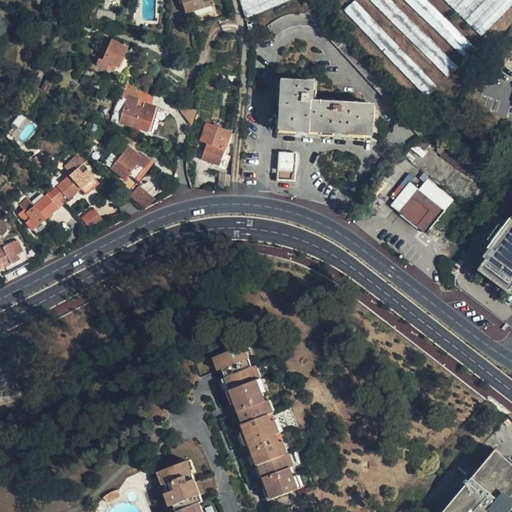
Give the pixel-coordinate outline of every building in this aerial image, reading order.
[(182,0),(188,17),(190,17),(195,15),(194,12),(215,5),(213,0),(182,0)] [(238,0),(244,17),(286,0),(238,0)] [(435,64),(446,76),(471,53),(471,46),(449,21),(429,22),(435,35),(439,35),(439,43),(433,36),(419,36),(418,26),(407,26),(417,21),(417,6),(407,6),(413,12),(406,19),(403,13),(386,14),(390,21),(382,28),(355,0),(353,0),(344,9),(423,96),(436,90),(430,77),(406,50),(406,35),(411,48),(420,48),(427,64),(435,64)] [(370,0),(382,11),(391,1),(389,0),(370,0)] [(511,0),(443,0),(481,36),(511,4),(511,0)] [(266,26),(274,36),(280,31),(282,29),(285,28),(293,26),(299,25),(306,26),(314,29),(319,31),(325,36),(420,135),(430,124),(339,29),(335,25),(332,23),(326,19),(324,18),(317,15),(309,13),(302,12),(296,12),(292,13),(284,15),(280,17),(273,20),(266,26)] [(112,36),(106,58),(101,57),(100,64),(112,67),(114,61),(124,63),(131,41),(112,36)] [(100,64),(101,57),(95,55),(94,57),(93,62),(100,64)] [(284,79),(281,128),(373,133),(375,104),(314,100),(315,82),(284,79)] [(144,106),(143,106),(137,104),(139,97),(127,93),(125,98),(117,121),(135,127),(138,118),(151,122),(157,106),(145,102),(144,106)] [(117,121),(125,98),(116,95),(113,104),(108,118),(117,121)] [(192,125),(196,110),(180,104),(178,108),(192,125)] [(217,136),(220,128),(206,122),(204,128),(211,130),(210,133),(217,136)] [(451,136),(432,122),(430,124),(420,135),(418,137),(430,146),(439,152),(451,136)] [(219,164),(228,140),(217,136),(210,133),(211,130),(204,128),(199,141),(206,143),(201,158),(219,164)] [(217,136),(228,140),(231,132),(227,130),(220,128),(217,136)] [(123,132),(117,139),(123,143),(124,142),(127,144),(129,141),(133,144),(137,140),(123,132)] [(451,136),(439,152),(437,154),(441,157),(455,138),(451,136)] [(430,146),(418,137),(413,143),(426,153),(430,146)] [(493,166),(455,138),(441,157),(441,158),(482,187),(489,176),(488,176),(493,166)] [(140,182),(155,162),(145,154),(144,154),(144,155),(130,146),(120,158),(113,153),(106,163),(127,180),(131,175),(140,182)] [(280,152),(279,179),(295,180),(296,154),(280,152)] [(82,188),(87,194),(100,182),(84,163),(53,190),(62,200),(65,203),(82,188)] [(392,205),(427,234),(451,205),(444,199),(424,183),(419,188),(411,181),(392,205)] [(144,205),(153,196),(146,188),(143,191),(137,197),(144,205)] [(17,211),(33,229),(59,207),(56,205),(62,200),(53,190),(35,205),(29,197),(21,204),(23,206),(17,211)] [(103,219),(96,209),(84,218),(92,228),(103,219)] [(479,266),(483,268),(511,289),(511,218),(506,227),(493,246),(489,251),(486,248),(479,266)] [(0,268),(19,260),(16,254),(23,252),(17,240),(7,244),(3,236),(0,237),(0,268)] [(511,290),(511,289),(483,268),(480,271),(511,293),(511,290)] [(225,392),(261,378),(256,365),(247,345),(212,359),(217,371),(220,380),(225,392)] [(212,359),(209,361),(213,372),(217,371),(212,359)] [(261,378),(264,376),(259,364),(256,365),(261,378)] [(269,390),(264,376),(261,378),(266,391),(269,390)] [(239,427),(273,413),(275,412),(270,399),(266,391),(261,378),(225,392),(231,405),(234,414),(239,427)] [(225,392),(220,380),(217,381),(221,394),(225,392)] [(270,399),(275,412),(278,410),(273,398),(270,399)] [(487,400),(481,407),(495,420),(501,413),(487,400)] [(255,466),(289,453),(284,440),(280,431),(275,419),(273,413),(239,427),(238,427),(240,433),(245,446),(249,454),(254,467),(255,466)] [(284,430),(279,417),(275,419),(280,431),(284,430)] [(245,446),(240,433),(236,435),(241,447),(245,446)] [(291,452),(293,451),(288,438),(284,440),(289,453),(291,452)] [(424,502),(435,511),(501,511),(502,511),(501,511),(507,511),(511,508),(508,505),(511,499),(511,460),(499,449),(479,472),(462,457),(424,502)] [(300,464),(294,451),(293,451),(291,452),(296,465),(300,464)] [(269,501),(304,486),(299,474),(296,465),(291,452),(289,453),(255,466),(261,479),(264,488),(269,501)] [(171,511),(180,511),(192,507),(196,505),(200,504),(197,496),(192,484),(183,462),(156,473),(161,486),(158,487),(161,496),(165,495),(170,507),(171,511)] [(299,474),(304,486),(308,485),(303,472),(299,474)] [(161,486),(156,473),(153,475),(158,487),(161,486)] [(201,495),(196,483),(192,484),(197,496),(201,495)] [(269,501),(264,488),(260,490),(265,502),(269,501)] [(114,502),(116,501),(115,494),(114,494),(112,495),(111,495),(108,497),(107,498),(106,498),(103,501),(101,502),(99,504),(104,508),(106,507),(107,506),(110,504),(111,504),(113,502),(114,502)] [(161,496),(166,509),(170,507),(165,495),(161,496)] [(219,511),(214,498),(200,504),(196,505),(198,511),(219,511)]
